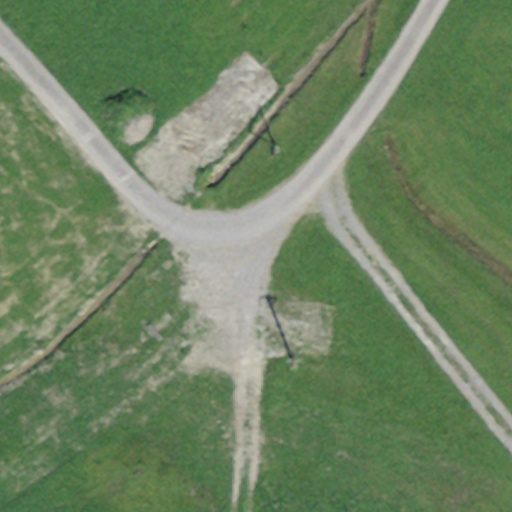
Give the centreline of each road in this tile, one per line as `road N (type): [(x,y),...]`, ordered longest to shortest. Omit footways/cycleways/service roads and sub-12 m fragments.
road 1 (unclassified): [(0,50),(184,238),(260,242),(309,197),(443,0)]
road 2 (track): [(511,447),(309,197)]
road 3 (track): [(260,242),(238,511)]
